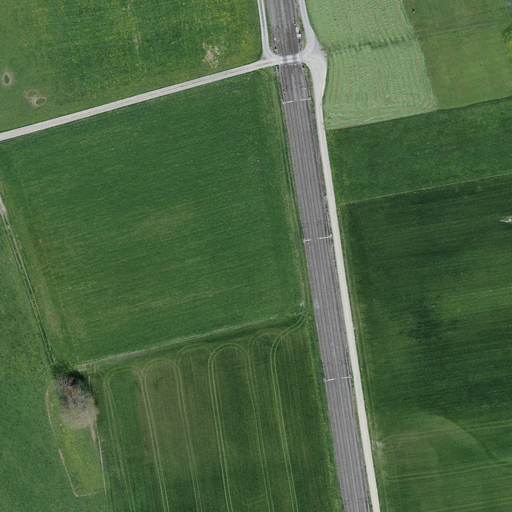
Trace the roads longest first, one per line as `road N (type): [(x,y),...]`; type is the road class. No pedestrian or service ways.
road 1 (track): [(308,47),(376,511)]
road 2 (track): [(0,136),(269,57)]
